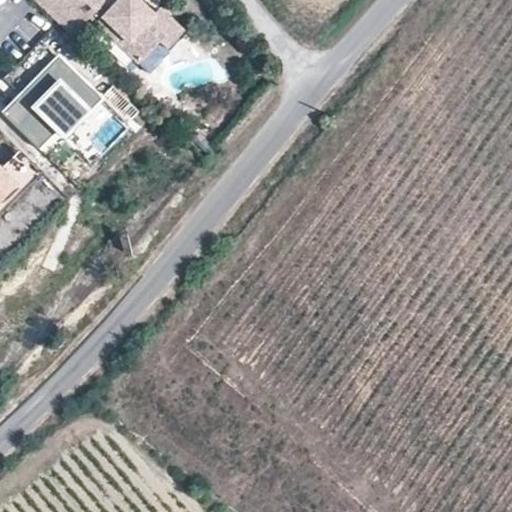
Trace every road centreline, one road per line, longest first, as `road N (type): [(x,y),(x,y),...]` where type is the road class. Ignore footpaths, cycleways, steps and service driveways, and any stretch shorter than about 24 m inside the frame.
road 1 (tertiary): [(314,96),(0,447)]
road 2 (tertiary): [(398,0),(314,96)]
